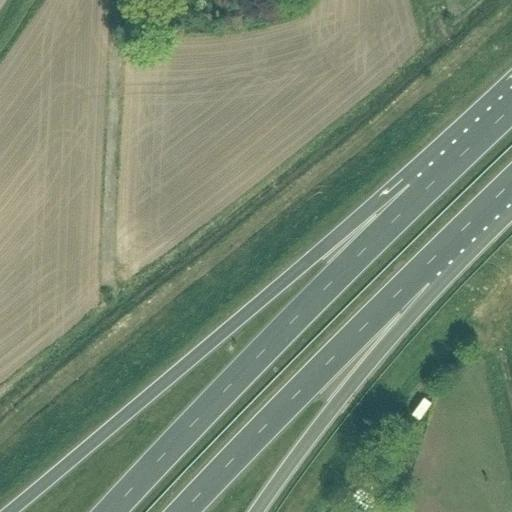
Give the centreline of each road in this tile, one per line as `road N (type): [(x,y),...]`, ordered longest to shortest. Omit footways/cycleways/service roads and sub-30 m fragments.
road 1 (trunk): [(420,194),(315,254),(8,511)]
road 2 (trunk): [(420,194),(109,511)]
road 3 (trunk): [(186,511),(418,271)]
road 4 (trunk): [(256,511),(418,271)]
road 5 (track): [(117,0),(105,287)]
road 6 (trunk): [(418,271),(511,184)]
road 7 (trunk): [(511,108),(420,194)]
